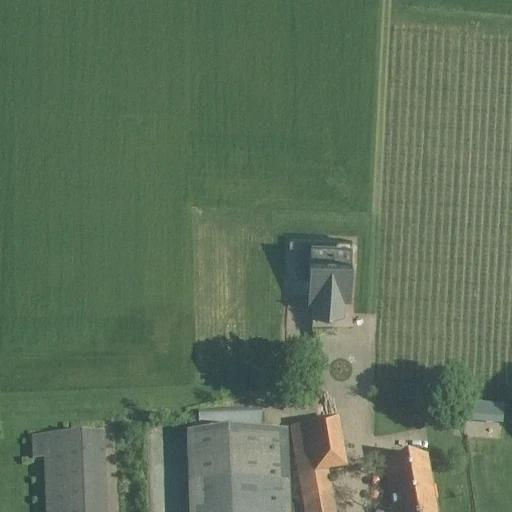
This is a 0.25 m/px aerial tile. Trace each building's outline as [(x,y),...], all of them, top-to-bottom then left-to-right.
[(287,276),(287,279),(309,280),(308,297),(314,297),(313,313),(343,314),(344,299),(350,299),(352,259),(353,242),(289,239),(287,276)] [(499,421),(500,404),(457,402),(457,419),(499,421)] [(289,431),(302,511),(334,511),(329,478),(346,474),(338,422),(289,431)] [(188,511),(288,511),(287,433),(185,437),(188,511)] [(103,438),(31,441),(32,463),(44,463),(44,482),(45,502),(45,511),(85,511),(85,500),(84,481),(84,461),(104,460),(103,438)] [(435,511),(427,458),(384,466),(392,511),(435,511)]
